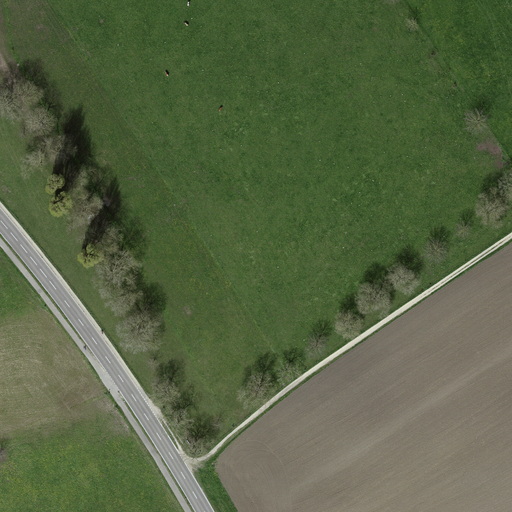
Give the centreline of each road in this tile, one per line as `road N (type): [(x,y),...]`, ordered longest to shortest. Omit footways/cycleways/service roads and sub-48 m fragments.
road 1 (track): [(180,471),(511,234)]
road 2 (secondary): [(0,220),(121,379),(203,511)]
